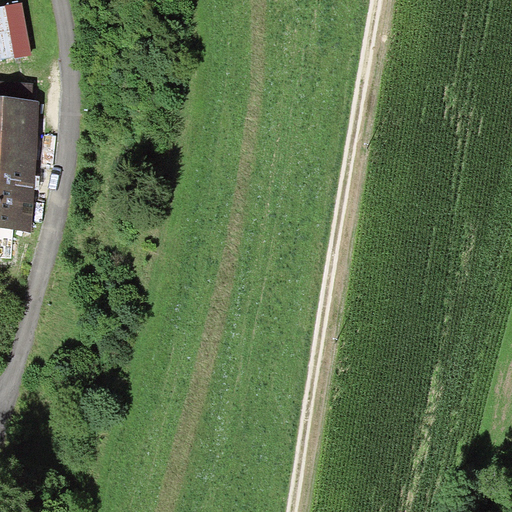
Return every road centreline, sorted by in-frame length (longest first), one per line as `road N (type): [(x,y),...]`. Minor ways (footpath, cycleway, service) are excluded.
road 1 (track): [(372,0),(289,511)]
road 2 (residential): [(57,0),(70,104),(50,233),(0,397)]
